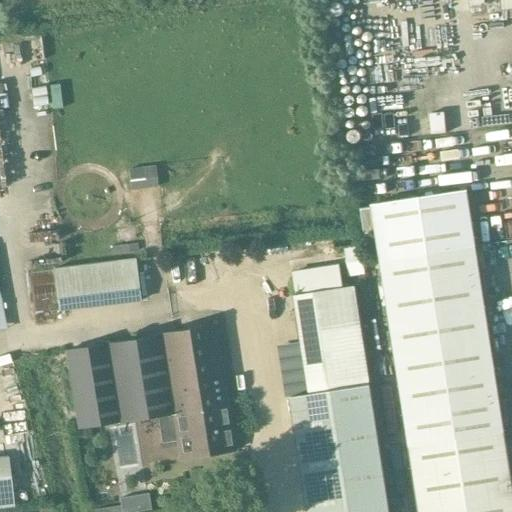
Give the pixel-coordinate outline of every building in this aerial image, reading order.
[(155,165),(129,168),(130,179),(156,176),(155,165)] [(373,204),(381,258),(381,259),(476,245),(468,189),(373,204)] [(511,511),(511,476),(476,245),(381,259),(419,511),(511,511)] [(362,247),(345,249),(349,277),(365,274),(362,247)] [(65,310),(146,298),(139,255),(58,267),(65,310)] [(310,394),(291,397),(308,511),(389,511),(355,286),(343,288),(340,263),(293,271),(297,295),(295,296),(310,394)] [(181,459),(235,450),(214,327),(65,351),(78,427),(119,421),(154,415),(159,443),(177,440),(181,459)] [(4,457),(0,457),(0,506),(10,505),(4,457)]
